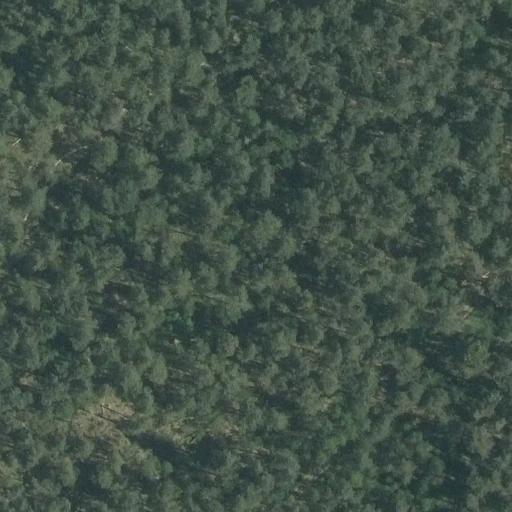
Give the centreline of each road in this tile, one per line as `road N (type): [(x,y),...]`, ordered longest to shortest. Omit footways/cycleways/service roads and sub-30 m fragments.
road 1 (track): [(511,262),(279,511)]
road 2 (track): [(0,273),(187,86)]
road 3 (track): [(187,86),(276,0)]
